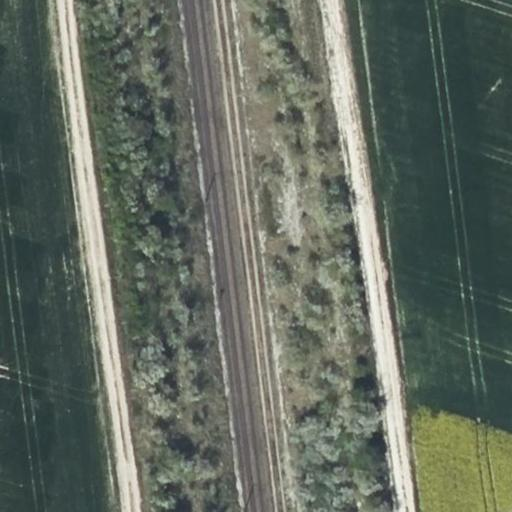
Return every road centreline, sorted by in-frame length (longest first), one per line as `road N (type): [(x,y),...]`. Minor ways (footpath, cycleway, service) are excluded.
road 1 (track): [(406,511),(392,353),(335,0)]
road 2 (track): [(137,511),(66,0)]
road 3 (track): [(217,0),(280,511)]
